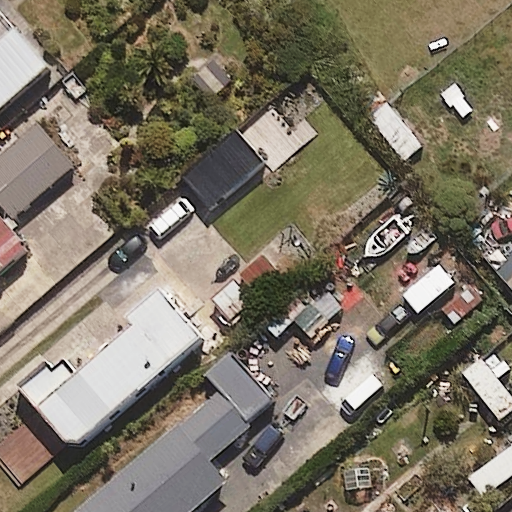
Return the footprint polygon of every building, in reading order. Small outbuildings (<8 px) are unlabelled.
[(0,125),(56,79),(2,15),(0,16),(0,125)] [(406,164),(424,150),(388,106),(370,120),(406,164)] [(282,162),(305,141),(278,112),(255,134),(282,162)] [(12,230),(78,172),(37,126),(0,159),(0,287),(35,256),(12,230)] [(216,212),(267,168),(241,139),(191,183),(216,212)] [(257,308),(286,283),(264,256),(234,281),(257,308)] [(511,293),(511,264),(498,277),(511,293)] [(82,457),(209,347),(162,293),(128,323),(138,334),(81,383),(70,371),(34,402),(82,457)] [(267,332),(281,345),(299,326),(319,344),(332,330),(311,309),(299,298),(267,332)] [(503,428),(511,421),(511,378),(493,353),(464,374),(503,428)] [(213,468),(280,408),(234,357),(208,380),(221,395),(92,511),(209,511),(233,491),(213,468)] [(488,505),(511,487),(511,456),(474,485),(488,505)]
